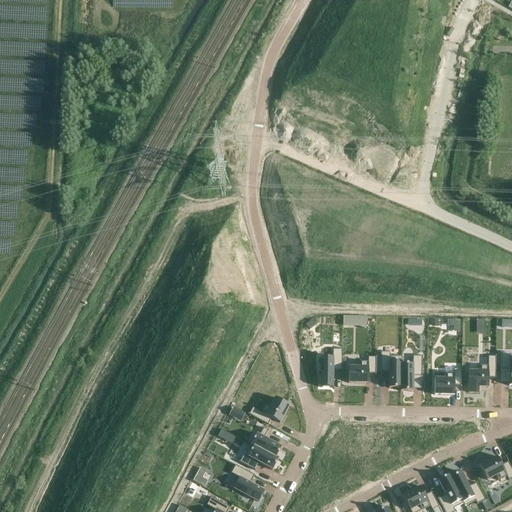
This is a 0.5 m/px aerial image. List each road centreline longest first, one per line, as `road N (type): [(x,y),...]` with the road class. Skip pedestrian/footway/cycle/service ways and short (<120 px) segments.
road 1 (unclassified): [(312,413),(250,200),(268,62),(302,0)]
road 2 (residential): [(471,0),(450,48),(420,208)]
road 3 (unknown): [(322,386),(347,345),(368,334),(511,339)]
road 4 (residential): [(511,414),(312,413)]
road 5 (residential): [(511,427),(335,511)]
road 6 (unclassified): [(420,208),(288,152)]
